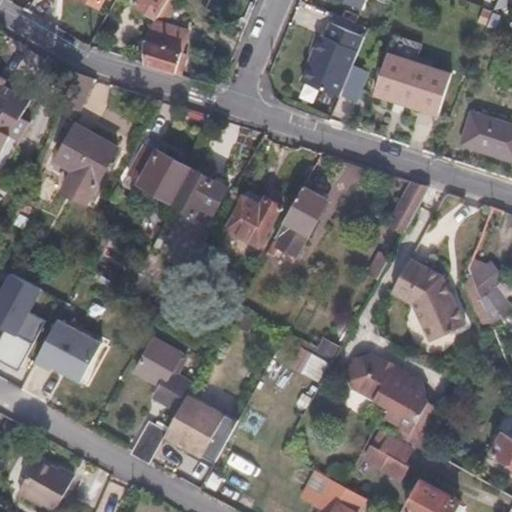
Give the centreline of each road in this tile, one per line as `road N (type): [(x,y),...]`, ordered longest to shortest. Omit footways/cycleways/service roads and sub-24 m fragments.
road 1 (residential): [(511,192),(228,104)]
road 2 (residential): [(228,104),(75,54),(0,12)]
